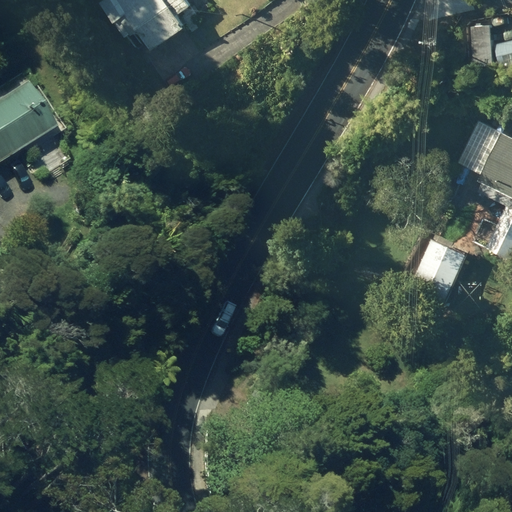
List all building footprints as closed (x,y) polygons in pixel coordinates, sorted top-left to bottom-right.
[(195,0),(107,0),(132,35),(147,25),(162,47),(206,15),(195,0)] [(0,160),(55,126),(28,83),(0,100),(0,160)] [(511,204),(493,246),(511,254),(511,131),(483,118),(463,161),(491,175),(485,190),(511,202),(511,204)] [(413,292),(450,308),(474,253),(438,237),(413,292)] [(242,412),(273,427),(283,406),(252,391),(242,412)] [(393,428),(395,404),(362,401),(359,425),(393,428)]
